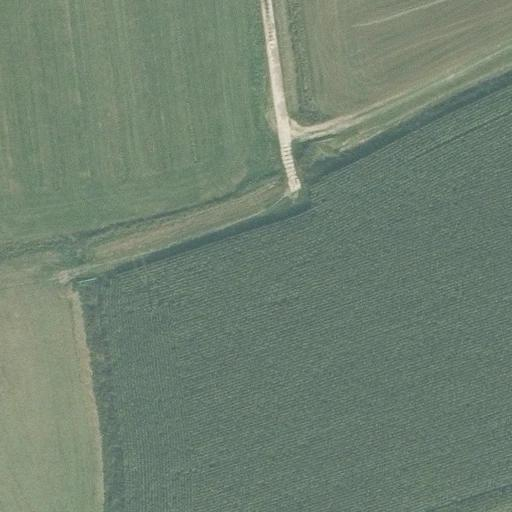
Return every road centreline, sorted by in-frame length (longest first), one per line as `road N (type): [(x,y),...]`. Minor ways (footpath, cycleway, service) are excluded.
road 1 (track): [(284,136),(351,118),(511,43)]
road 2 (track): [(265,0),(288,172)]
